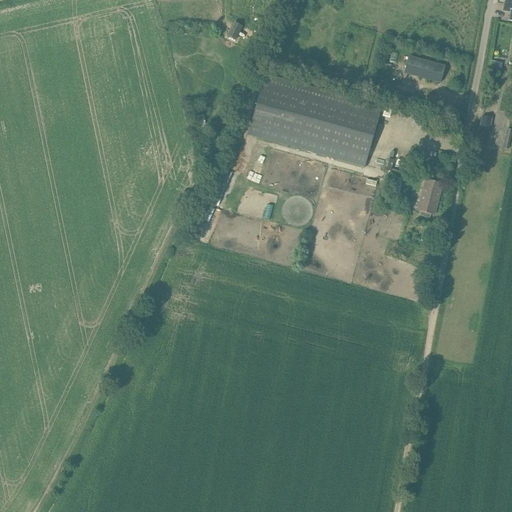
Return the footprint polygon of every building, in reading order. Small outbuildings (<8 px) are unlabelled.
[(511,0),(504,0),(503,10),(510,12),(508,20),(511,20),(511,0)] [(242,27),(234,23),(227,36),(235,40),(242,27)] [(445,66),(409,57),(404,73),(440,83),(445,66)] [(411,176),(412,176),(427,120),(277,79),(262,135),(263,136),(263,133),(412,174),(411,176)] [(373,86),(362,83),(361,90),(372,92),(373,86)] [(203,115),(194,117),(199,135),(208,133),(203,115)] [(492,118),(482,116),(477,143),(486,145),(492,118)] [(511,131),(506,130),(502,149),(508,150),(511,131)] [(232,173),(222,168),(209,196),(220,201),(232,173)] [(442,185),(426,180),(418,211),(421,212),(420,214),(421,216),(428,218),(430,217),(431,214),(434,215),(442,185)]
